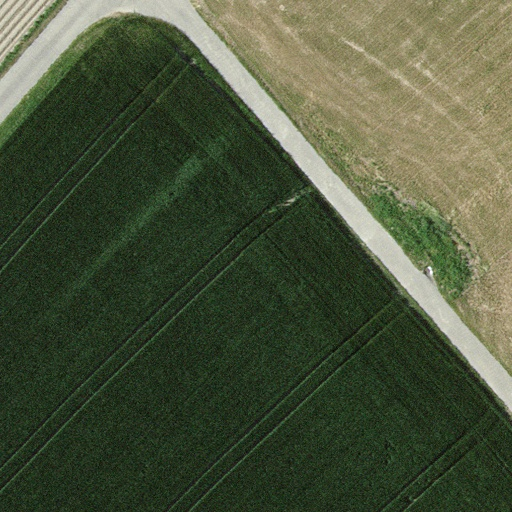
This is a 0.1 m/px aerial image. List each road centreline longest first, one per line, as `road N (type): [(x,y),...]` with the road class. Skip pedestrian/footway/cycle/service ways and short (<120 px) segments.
road 1 (track): [(169,0),(511,398)]
road 2 (track): [(0,104),(95,0)]
